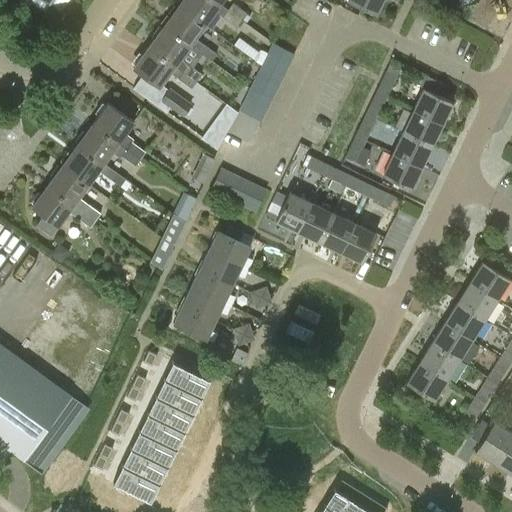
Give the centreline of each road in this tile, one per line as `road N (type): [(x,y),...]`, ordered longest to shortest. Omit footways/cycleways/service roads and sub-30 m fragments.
road 1 (residential): [(180,511),(306,260),(403,303)]
road 2 (residential): [(466,511),(366,450),(350,426),(350,404),(403,303)]
road 3 (residential): [(0,55),(45,76),(67,67),(115,0)]
road 4 (residential): [(403,303),(462,177)]
